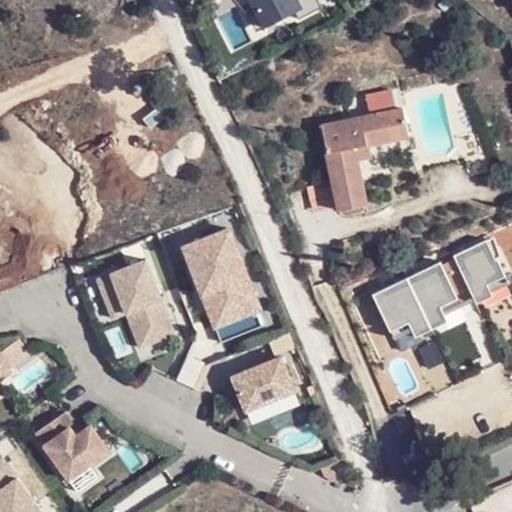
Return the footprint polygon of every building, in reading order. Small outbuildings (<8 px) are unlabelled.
[(252,0),(265,25),(295,9),(298,16),(321,4),(319,0),(252,0)] [(398,122),(319,134),(332,217),(361,214),(351,167),(368,167),(366,155),(403,150),(398,122)] [(186,247),(212,314),(258,297),(231,229),(186,247)] [(483,235),(370,291),(393,337),(506,281),(483,235)] [(177,334),(148,260),(99,279),(114,318),(128,313),(142,348),(177,334)] [(258,297),(212,314),(217,327),(263,309),(258,297)] [(0,374),(15,364),(0,342),(0,374)] [(188,357),(178,378),(191,384),(202,363),(188,357)] [(280,359),(236,379),(251,413),(295,393),(280,359)] [(38,433),(70,476),(109,448),(88,420),(74,430),(63,414),(38,433)] [(0,511),(40,511),(0,457),(0,511)]
